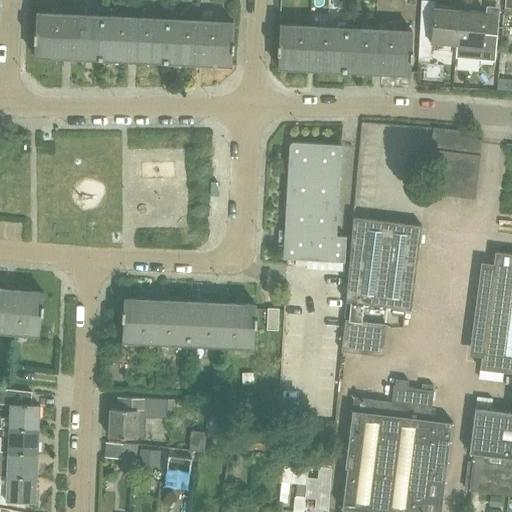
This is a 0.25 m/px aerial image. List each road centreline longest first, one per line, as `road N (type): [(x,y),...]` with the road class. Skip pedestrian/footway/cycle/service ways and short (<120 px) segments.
road 1 (residential): [(250,106),(231,255),(215,262),(89,258)]
road 2 (residential): [(511,116),(250,106)]
road 3 (residential): [(77,511),(89,258)]
road 4 (residential): [(250,106),(5,107)]
